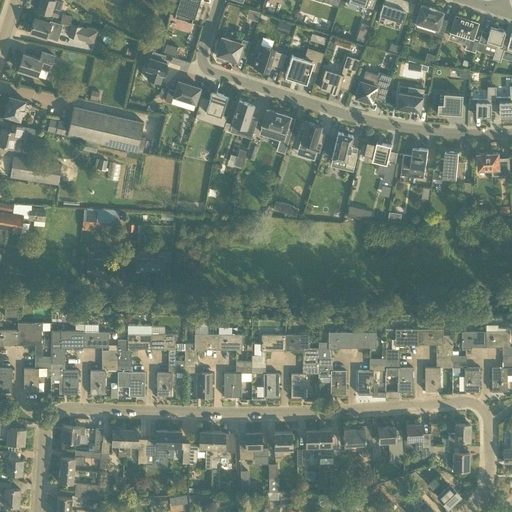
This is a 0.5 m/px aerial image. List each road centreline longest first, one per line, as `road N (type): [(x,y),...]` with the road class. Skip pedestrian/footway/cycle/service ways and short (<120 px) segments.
road 1 (track): [(0,285),(335,295),(511,279)]
road 2 (residential): [(511,133),(393,127),(211,72),(201,52),(218,0)]
